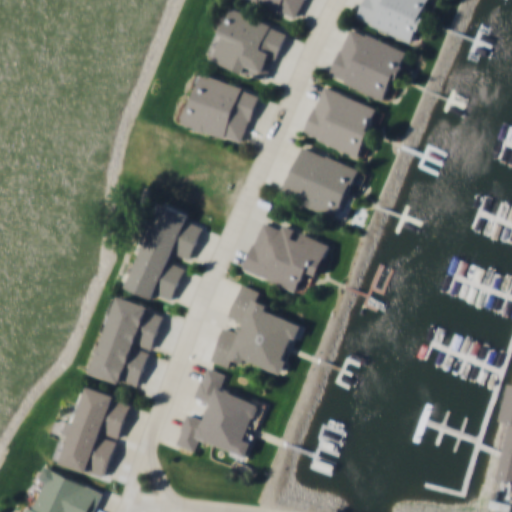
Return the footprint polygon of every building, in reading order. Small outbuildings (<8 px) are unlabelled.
[(254,0),(299,20),(307,0),(254,0)] [(365,0),(357,18),(416,43),(434,0),(365,0)] [(289,29),(232,6),(210,59),(267,82),(289,29)] [(390,100),(410,48),(350,25),(330,77),(390,100)] [(184,123),(244,144),(262,91),(202,71),(184,123)] [(361,156),(380,106),(324,84),(305,133),(361,156)] [(346,220),(365,167),(302,144),(283,196),(346,220)] [(192,260),(206,219),(159,202),(128,287),(161,299),(163,295),(174,299),(186,266),(175,261),(177,255),(192,260)] [(243,269),(299,291),(307,271),(319,276),(332,243),(264,217),(243,269)] [(302,320),(256,304),(261,289),(241,282),(230,317),(238,319),(234,329),(224,326),(212,360),(231,366),(234,356),(285,373),(302,320)] [(140,388),(165,309),(114,293),(89,371),(140,388)] [(249,457),(266,401),(222,388),(227,372),(206,365),(196,398),(211,402),(206,419),(187,413),(177,444),(196,450),(198,442),(249,457)] [(107,477),(132,399),(83,383),(58,461),(107,477)] [(498,478),(511,481),(511,385),(504,418),(511,420),(504,453),(498,478)] [(95,511),(105,489),(47,465),(39,483),(40,483),(31,507),(24,504),(20,511),(95,511)]
